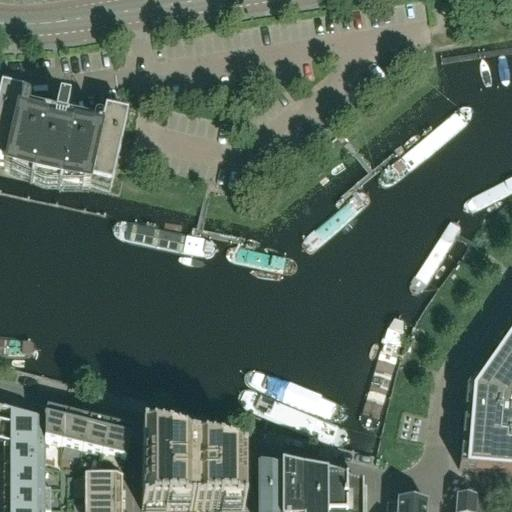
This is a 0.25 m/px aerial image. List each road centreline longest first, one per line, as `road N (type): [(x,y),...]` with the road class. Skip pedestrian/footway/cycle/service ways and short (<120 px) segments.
road 1 (residential): [(375,482),(0,390)]
road 2 (residential): [(438,484),(445,388),(511,288)]
road 3 (secondary): [(0,23),(205,0)]
